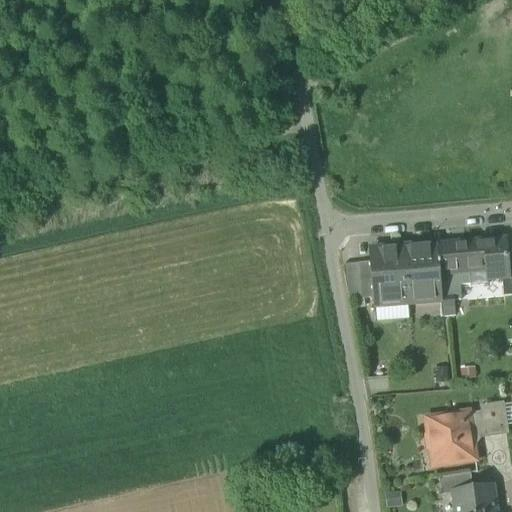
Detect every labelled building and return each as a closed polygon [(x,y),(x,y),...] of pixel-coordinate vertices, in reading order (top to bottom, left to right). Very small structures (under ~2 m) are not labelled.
[(505,240),(485,242),(488,274),(486,274),(487,282),(502,281),(509,280),(507,262),(507,259),(505,240)] [(469,275),(486,274),(488,274),(485,242),(455,245),(457,276),(469,275)] [(439,278),(457,276),(455,245),(437,246),(437,247),(439,278)] [(441,303),(441,301),(441,297),(439,278),(437,247),(403,250),(407,306),(441,303)] [(374,308),(407,306),(403,250),(369,253),(370,265),(373,300),(374,308)] [(511,297),(511,261),(507,262),(509,280),(502,281),(504,299),(511,297)] [(361,301),(373,300),(370,265),(358,266),(361,301)] [(348,302),(361,301),(358,266),(343,267),(348,302)] [(486,274),(469,275),(470,286),(470,288),(487,287),(487,282),(486,274)] [(439,278),(441,297),(460,295),(459,286),(470,286),(469,275),(457,276),(439,278)] [(441,303),(442,319),(455,317),(453,300),(441,301),(441,303)] [(374,308),(376,325),(409,322),(407,306),(374,308)] [(432,370),(434,386),(450,385),(448,369),(432,370)] [(483,435),(484,437),(508,433),(507,428),(504,407),(504,405),(479,409),(480,415),(483,435)] [(480,415),(468,417),(471,437),(483,435),(480,415)] [(475,463),(471,437),(468,417),(468,416),(426,422),(429,440),(434,440),(438,467),(433,467),(433,470),(475,463)] [(429,440),(433,467),(438,467),(434,440),(429,440)] [(438,481),(441,498),(453,496),(453,495),(472,492),(470,476),(438,481)] [(453,496),(455,511),(495,511),(492,489),(472,492),(453,495),(453,496)] [(400,495),(385,496),(386,511),(402,509),(400,495)]
